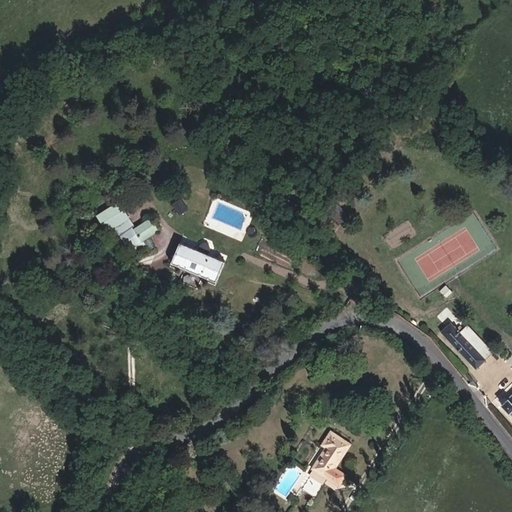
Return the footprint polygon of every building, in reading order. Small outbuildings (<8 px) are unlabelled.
[(152,217),(136,227),(119,200),(97,214),(108,232),(116,228),(133,256),(149,247),(144,240),(160,231),(152,217)] [(217,283),(226,261),(208,254),(211,248),(209,244),(205,242),(201,244),(198,250),(181,242),(172,263),(187,270),(189,267),(202,272),(200,275),(217,283)] [(444,295),(449,290),(445,286),(439,291),(444,295)] [(485,358),(492,351),(468,326),(464,330),(459,325),(456,328),(451,323),(441,332),(476,369),(486,360),(485,358)] [(511,394),(501,405),(511,416),(511,394)] [(313,468),(327,477),(349,444),(331,432),(323,444),(328,447),(313,468)] [(315,495),(323,484),(310,476),(303,487),(315,495)]
